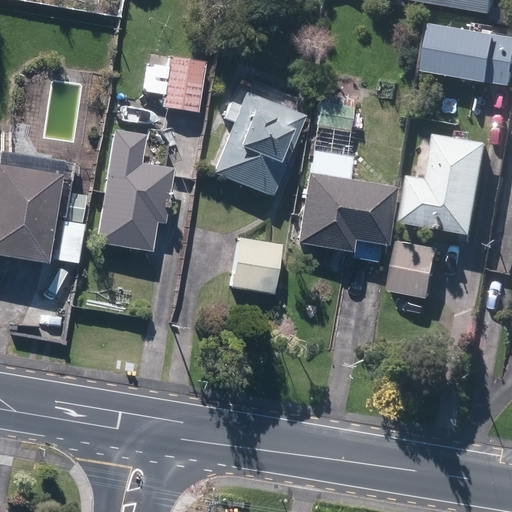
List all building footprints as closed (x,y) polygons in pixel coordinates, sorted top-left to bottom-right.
[(407,0),(490,14),(492,0),(407,0)] [(511,39),(432,26),(424,71),(510,86),(511,73),(511,39)] [(193,114),(199,64),(165,59),(158,109),(193,114)] [(266,198),(298,119),(241,95),(209,175),(266,198)] [(350,108),(317,105),(314,129),(348,132),(350,108)] [(140,138),(109,132),(90,242),(143,251),(148,224),(158,225),(167,170),(135,165),(140,138)] [(409,178),(401,223),(472,235),(488,145),(435,136),(427,181),(409,178)] [(0,258),(35,265),(50,178),(0,169),(0,258)] [(386,190),(304,176),(293,243),(343,252),(345,240),(377,245),(386,190)] [(236,241),(228,289),(266,295),(274,247),(236,241)] [(398,242),(389,291),(428,298),(437,249),(398,242)]
